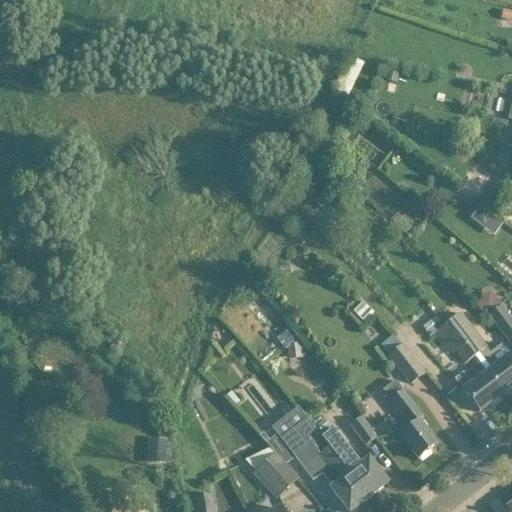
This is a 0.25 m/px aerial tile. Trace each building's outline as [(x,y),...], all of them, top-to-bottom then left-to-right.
[(511,13),(503,11),(501,20),(505,21),(511,22),(511,19),(511,13)] [(352,149),(361,139),(351,130),(342,140),(352,149)] [(329,179),(320,187),(321,188),(328,196),(338,188),(329,179)] [(466,179),(463,192),(481,196),(484,182),(466,179)] [(497,185),(482,204),(490,210),(497,200),(499,202),(507,193),(504,190),(497,185)] [(320,191),(311,198),(323,211),(331,204),(320,191)] [(481,209),(474,219),(480,224),(486,223),(491,217),(481,209)] [(404,236),(411,229),(397,214),(390,221),(404,236)] [(489,296),(476,307),(482,315),(488,317),(510,346),(511,344),(511,321),(501,307),(499,308),(489,296)] [(364,324),(374,315),(363,303),(353,312),(364,324)] [(460,315),(448,324),(475,358),(483,352),(486,350),(486,349),(477,338),(460,315)] [(448,324),(436,334),(453,356),(457,354),(466,365),(474,359),(475,358),(448,324)] [(289,330),(276,341),(285,351),(287,350),(288,360),(289,360),(296,359),(303,358),(301,345),(289,330)] [(410,385),(423,375),(393,336),(380,346),(410,385)] [(475,358),(474,359),(486,374),(487,374),(503,395),(511,388),(511,358),(510,356),(508,358),(500,347),(490,355),(486,350),(483,352),(475,358)] [(463,374),(455,381),(463,392),(467,398),(479,414),(503,395),(487,374),(486,374),(472,385),(463,374)] [(418,461),(438,446),(419,422),(423,418),(394,382),(381,392),(409,427),(399,435),(418,461)] [(365,447),(376,439),(361,418),(350,426),(365,447)] [(295,459),(303,469),(313,482),(322,475),(332,488),(330,489),(337,499),(347,511),(352,511),(368,500),(329,449),(321,439),(320,438),(309,424),(306,420),(281,440),(277,436),(269,442),(265,445),(270,450),(275,455),(281,462),(291,454),(295,459)] [(324,421),(316,427),(322,434),(330,428),(324,421)] [(333,431),(321,439),(329,449),(368,500),(388,485),(375,469),(368,460),(360,466),(333,431)] [(255,473),(254,474),(277,499),(297,480),(285,466),(281,462),(275,455),(255,473)] [(95,511),(123,511),(122,495),(94,499),(95,511)] [(194,498),(196,511),(213,511),(211,495),(194,498)]
